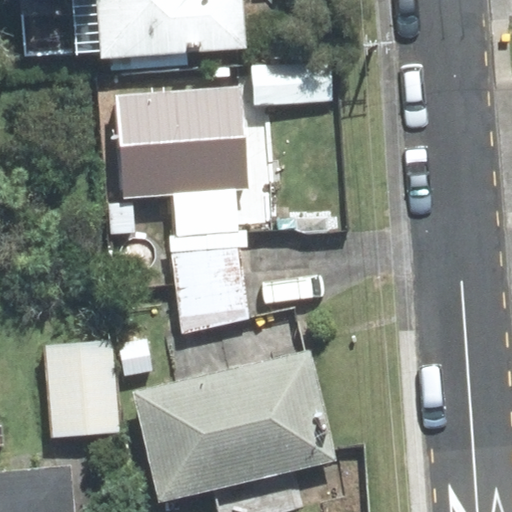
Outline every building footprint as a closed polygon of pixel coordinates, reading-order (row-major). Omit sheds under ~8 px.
[(83,0),(88,63),(241,51),(237,0),(83,0)] [(240,88),(102,100),(111,209),(101,210),(103,242),(134,239),(131,206),(170,203),(173,243),(153,244),(157,288),(174,286),(178,333),(246,328),(235,191),(249,190),(240,88)] [(111,350),(41,350),(41,445),(111,445),(111,350)] [(302,352),(123,399),(153,511),(332,464),(302,352)] [(64,511),(62,473),(0,476),(0,511),(64,511)]
